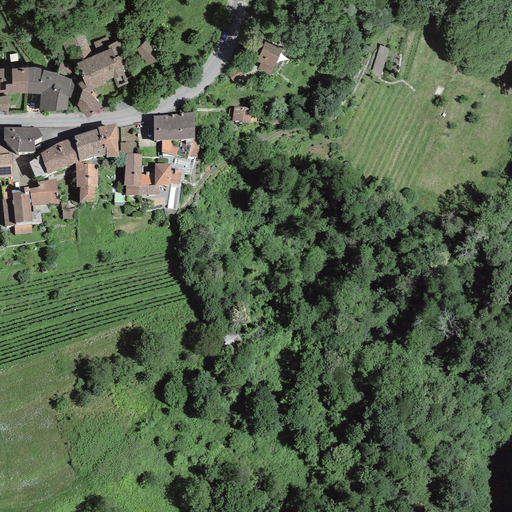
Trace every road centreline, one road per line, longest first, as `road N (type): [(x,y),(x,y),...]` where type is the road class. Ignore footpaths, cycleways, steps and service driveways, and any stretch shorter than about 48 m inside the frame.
road 1 (tertiary): [(238,0),(219,60),(164,105),(133,116),(0,123)]
road 2 (track): [(0,506),(35,504),(79,482),(145,417),(166,380),(217,346)]
